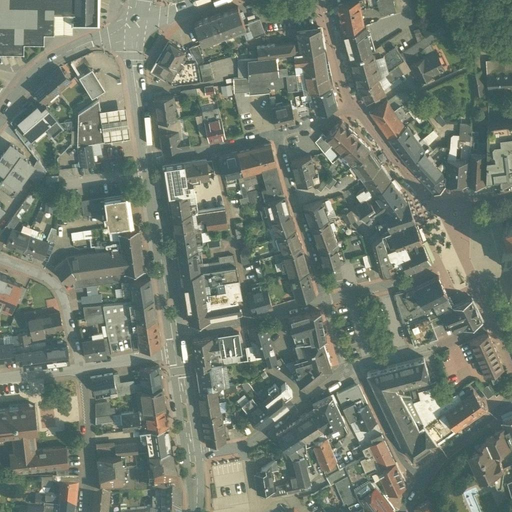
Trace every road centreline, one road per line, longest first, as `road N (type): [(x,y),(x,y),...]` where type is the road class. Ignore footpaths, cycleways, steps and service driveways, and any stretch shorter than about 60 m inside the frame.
road 1 (residential): [(353,110),(394,164),(436,200),(511,194)]
road 2 (secondary): [(146,162),(174,334)]
road 3 (residential): [(321,300),(275,133)]
road 4 (residential): [(0,118),(41,68),(139,22)]
road 5 (residential): [(321,300),(174,334)]
road 6 (residential): [(0,258),(55,285),(80,369)]
road 7 (residential): [(80,369),(84,511)]
road 8 (secondary): [(139,22),(146,162)]
road 9 (residential): [(146,162),(275,133)]
road 10 (residential): [(424,476),(401,463),(356,368)]
road 11 (residential): [(242,447),(344,375)]
